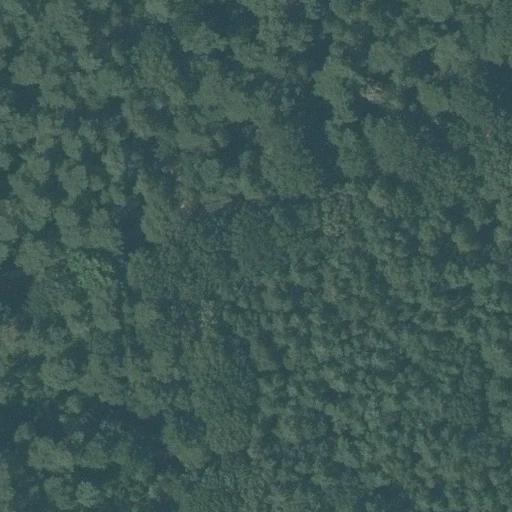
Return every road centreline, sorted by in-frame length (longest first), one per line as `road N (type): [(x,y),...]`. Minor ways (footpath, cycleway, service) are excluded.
road 1 (unknown): [(0,424),(116,382),(207,368),(350,284),(511,246)]
road 2 (track): [(511,121),(189,217)]
road 3 (track): [(244,511),(169,225)]
road 4 (track): [(189,217),(130,0)]
road 5 (track): [(169,225),(0,276)]
